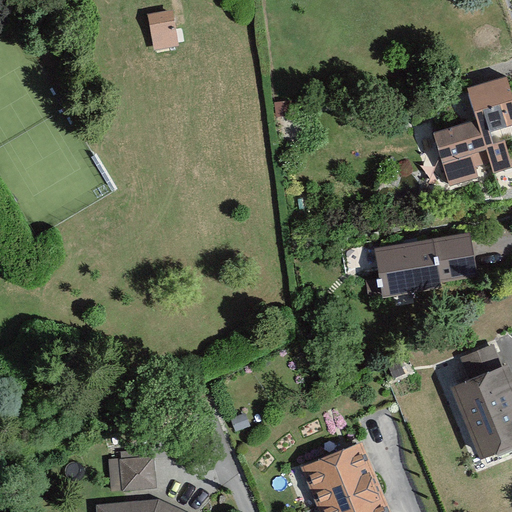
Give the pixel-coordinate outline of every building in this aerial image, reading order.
[(149,13),(156,51),(178,46),(171,9),(149,13)] [(481,120),(435,137),(455,189),(511,168),(511,141),(509,133),(511,131),(511,85),(509,79),(471,93),(481,120)] [(474,230),(378,252),(389,301),(485,279),(474,230)] [(511,382),(507,367),(453,385),(479,463),(511,452),(511,382)] [(391,511),(365,447),(303,472),(319,511),(391,511)] [(126,456),(127,485),(158,480),(156,454),(126,456)] [(180,511),(161,503),(99,508),(99,511),(180,511)]
